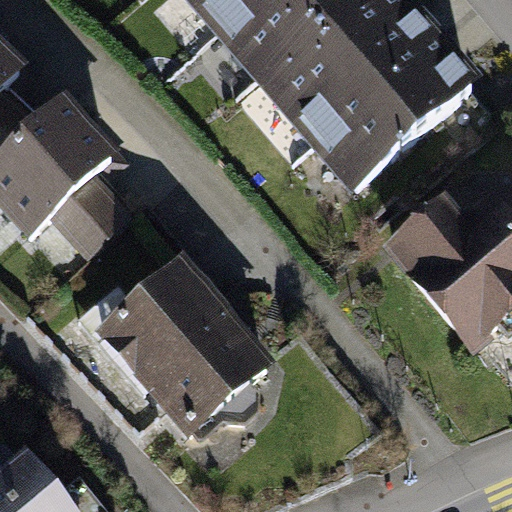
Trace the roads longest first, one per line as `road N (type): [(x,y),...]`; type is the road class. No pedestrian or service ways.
road 1 (residential): [(480,511),(429,434),(233,193),(96,57),(17,0)]
road 2 (residential): [(191,511),(64,375),(0,347)]
